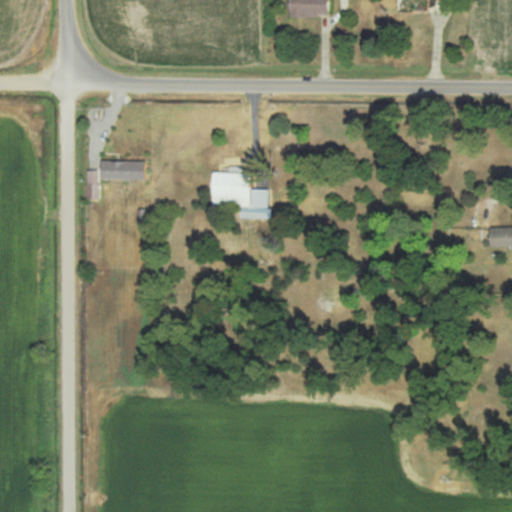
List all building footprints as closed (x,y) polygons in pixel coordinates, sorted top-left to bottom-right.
[(332,18),(332,0),(293,0),(293,16),(332,18)] [(104,180),(149,181),(149,163),(105,162),(104,180)] [(255,174),(217,173),(216,204),(246,205),(246,219),(276,220),(276,209),(272,209),(272,191),(255,190),(255,174)] [(102,185),(90,185),(90,200),(102,200),(102,185)] [(511,228),(494,228),(494,248),(511,248),(511,228)]
